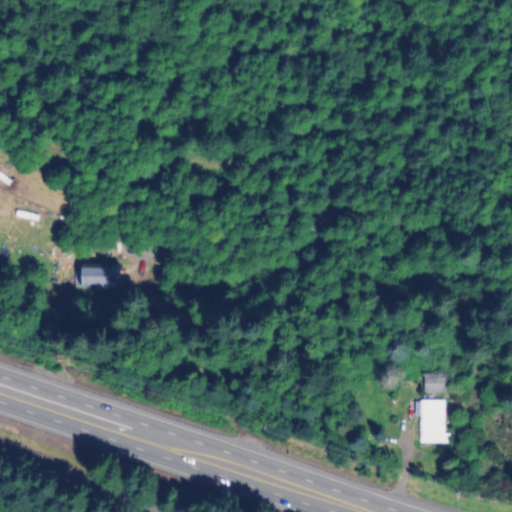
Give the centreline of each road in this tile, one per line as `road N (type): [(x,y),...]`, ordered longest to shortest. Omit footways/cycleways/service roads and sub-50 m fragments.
road 1 (trunk): [(363,511),(0,387)]
road 2 (residential): [(134,511),(0,452)]
